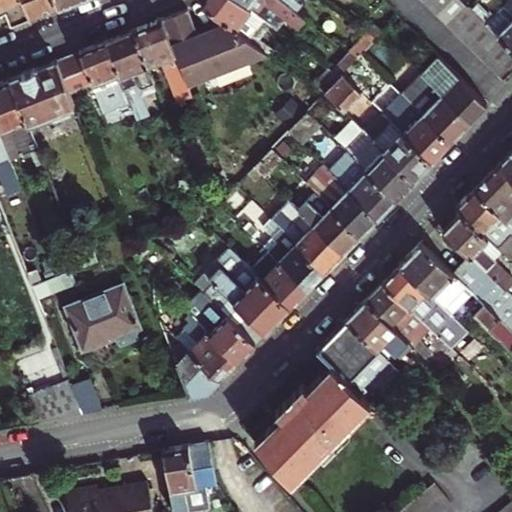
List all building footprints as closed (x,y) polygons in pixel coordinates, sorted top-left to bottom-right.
[(9,25),(30,18),(23,0),(0,0),(0,9),(5,11),(7,18),(9,25)] [(44,12),(58,6),(55,0),(23,0),(30,18),(44,12)] [(275,21),(247,0),(210,0),(210,1),(236,21),(241,25),(247,19),(253,24),(248,30),(260,40),(275,21)] [(283,27),(299,7),(294,3),(289,0),(247,0),(275,21),(283,27)] [(511,41),(477,7),(469,0),(428,0),(511,79),(511,77),(511,41)] [(483,0),(477,7),(511,41),(511,6),(508,2),(499,11),(495,6),(492,9),(483,0)] [(241,25),(236,21),(206,32),(196,7),(187,11),(170,18),(194,81),(273,50),(260,40),(248,30),(241,25)] [(294,34),(308,14),(299,7),(283,27),(294,34)] [(194,81),(170,18),(155,24),(141,30),(154,63),(166,58),(182,98),(198,92),(194,81)] [(154,63),(141,30),(127,35),(114,40),(140,106),(144,116),(153,112),(148,97),(166,91),(154,63)] [(366,58),(370,53),(385,38),(375,31),(356,50),(366,58)] [(140,106),(114,40),(106,44),(98,47),(87,51),(101,85),(117,77),(125,97),(126,100),(126,102),(129,103),(131,102),(134,109),(140,106)] [(366,58),(356,50),(339,68),(349,76),(350,74),(366,58)] [(78,93),(101,85),(87,51),(64,60),(78,93)] [(488,112),(496,103),(448,55),(430,73),(449,92),(479,121),(488,112)] [(58,113),(61,120),(76,113),(76,107),(82,104),(78,93),(64,60),(48,66),(33,73),(18,78),(35,122),(58,113)] [(430,73),(411,93),(431,112),(460,140),(471,129),(479,121),(449,92),(430,73)] [(334,92),(354,111),(371,94),(350,74),(349,76),(334,92)] [(117,77),(101,85),(108,103),(125,97),(117,77)] [(0,85),(0,116),(17,160),(38,152),(41,161),(49,157),(41,137),(38,130),(35,122),(18,78),(4,84),(0,85)] [(411,93),(391,113),(440,161),(451,149),(460,140),(431,112),(411,93)] [(387,109),(368,125),(423,179),(435,167),(440,161),(391,113),(387,109)] [(311,144),(331,125),(316,110),(297,130),(311,144)] [(38,130),(61,120),(58,113),(35,122),(38,130)] [(29,190),(17,160),(0,116),(0,163),(2,163),(15,196),(29,190)] [(368,125),(350,144),(361,154),(405,197),(417,185),(423,179),(368,125)] [(405,197),(361,154),(350,144),(332,165),(333,166),(356,188),(385,217),(395,207),(405,197)] [(511,147),(505,154),(494,166),(511,182),(511,147)] [(49,157),(41,161),(44,167),(52,164),(49,157)] [(385,217),(356,188),(333,166),(316,183),(326,194),(368,235),(377,226),(385,217)] [(481,179),(470,192),(500,220),(511,230),(511,182),(494,166),(486,174),(481,179)] [(464,198),(452,210),(458,215),(485,240),(507,260),(511,255),(511,230),(500,220),(470,192),(464,198)] [(368,235),(326,194),(310,211),(321,222),(351,252),(360,243),(368,235)] [(346,257),(351,252),(321,222),(310,211),(300,201),(283,219),(290,226),(306,242),(334,270),(346,257)] [(265,216),(275,226),(283,219),(273,209),(265,216)] [(250,211),(245,217),(257,228),(262,223),(250,211)] [(451,221),(441,232),(469,259),(504,292),(511,284),(511,275),(495,259),(480,246),(485,240),(458,215),(451,221)] [(265,237),(273,243),(318,287),(326,278),(334,270),(306,242),(290,226),(283,219),(275,226),(265,237)] [(318,287),(265,237),(260,242),(266,247),(253,261),(299,306),(309,296),(318,287)] [(196,276),(211,291),(264,342),(266,339),(283,323),(299,306),(253,261),(231,240),(196,276)] [(495,259),(500,254),(485,240),(480,246),(495,259)] [(408,256),(397,267),(432,300),(438,293),(445,299),(460,284),(452,277),(418,245),(408,256)] [(511,299),(504,292),(469,259),(461,268),(452,277),(460,284),(468,292),(492,315),(495,318),(511,333),(511,299)] [(451,350),(468,332),(448,314),(437,304),(432,300),(397,267),(390,274),(380,285),(404,307),(420,321),(451,350)] [(74,288),(69,274),(40,285),(45,298),(74,288)] [(141,329),(146,326),(127,279),(67,304),(86,350),(119,337),(123,344),(141,337),(141,329)] [(186,302),(194,309),(211,291),(207,287),(203,283),(186,302)] [(437,304),(448,314),(461,300),(468,292),(460,284),(445,299),(438,293),(432,300),(437,304)] [(371,294),(362,302),(387,325),(404,307),(380,285),(371,294)] [(211,291),(194,309),(199,315),(219,333),(247,360),(258,348),(264,342),(217,296),(211,291)] [(468,292),(461,300),(470,307),(471,314),(476,319),(486,328),(495,318),(492,315),(468,292)] [(387,325),(362,302),(357,308),(350,316),(343,323),(372,351),(380,343),(396,358),(408,345),(403,340),(387,325)] [(387,325),(403,340),(420,321),(404,307),(387,325)] [(240,367),(247,360),(219,333),(199,315),(194,310),(189,316),(195,324),(189,330),(203,343),(198,349),(229,378),(240,367)] [(511,333),(495,318),(486,328),(509,350),(511,346),(511,333)] [(328,339),(312,355),(326,368),(347,386),(376,354),(372,351),(343,323),(328,339)] [(198,349),(203,343),(189,330),(184,336),(192,343),(198,349)] [(192,343),(181,354),(185,363),(198,349),(192,343)] [(198,349),(185,363),(191,378),(197,395),(218,391),(223,385),(229,378),(198,349)] [(387,364),(376,354),(347,386),(352,392),(359,384),(363,389),(387,364)] [(269,413),(275,420),(279,424),(271,432),(265,431),(252,444),(290,486),(367,405),(359,398),(352,392),(347,386),(326,368),(311,382),(315,386),(304,397),(301,393),(294,387),(281,400),(269,413)] [(98,376),(80,384),(91,413),(113,409),(106,394),(98,376)] [(91,413),(80,384),(77,377),(36,393),(47,421),(65,418),(91,413)] [(315,386),(311,382),(301,393),(304,397),(315,386)] [(279,424),(275,420),(265,431),(271,432),(279,424)] [(214,490),(207,449),(184,453),(161,457),(170,511),(210,511),(207,491),(214,490)] [(429,480),(393,511),(431,511),(447,499),(429,480)] [(149,511),(145,490),(130,493),(109,497),(108,492),(63,500),(64,511),(149,511)] [(511,511),(511,496),(493,511),(511,511)]
